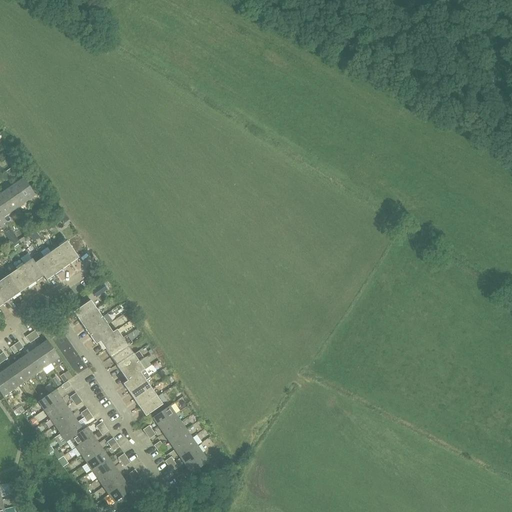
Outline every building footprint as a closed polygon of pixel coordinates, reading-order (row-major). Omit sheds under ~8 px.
[(11,168),(6,171),(10,178),(15,174),(11,168)] [(10,178),(6,171),(2,175),(6,181),(10,178)] [(23,178),(15,183),(27,201),(35,195),(23,178)] [(7,189),(19,206),(27,201),(15,183),(7,189)] [(0,193),(0,196),(11,212),(19,206),(7,189),(0,193)] [(3,217),(11,212),(0,196),(0,213),(6,222),(3,217)] [(62,221),(58,214),(43,225),(48,231),(62,221)] [(40,237),(36,232),(29,237),(33,242),(40,237)] [(15,236),(8,240),(11,245),(18,241),(15,236)] [(59,247),(71,264),(79,258),(67,241),(59,247)] [(51,252),(63,270),(71,264),(59,247),(51,252)] [(63,270),(51,252),(43,258),(55,275),(63,270)] [(47,281),(55,275),(43,258),(35,263),(32,259),(44,276),(44,277),(47,281)] [(44,276),(32,259),(24,265),(36,282),(44,277),(44,276)] [(16,270),(28,288),(36,282),(24,265),(16,270)] [(20,293),(28,288),(16,270),(15,270),(12,273),(8,276),(20,293)] [(0,281),(12,298),(20,293),(8,276),(0,281)] [(0,281),(0,297),(4,304),(12,298),(0,281)] [(103,284),(92,292),(93,293),(96,298),(107,290),(103,284)] [(74,312),(80,320),(97,309),(91,300),(74,312)] [(102,316),(97,309),(80,320),(85,328),(102,316)] [(85,328),(90,336),(108,324),(102,316),(85,328)] [(113,333),(108,324),(90,336),(96,345),(100,342),(113,333)] [(100,342),(106,350),(123,338),(118,330),(113,333),(100,342)] [(35,331),(30,334),(34,340),(39,337),(35,331)] [(30,343),(34,340),(30,334),(26,337),(30,343)] [(123,338),(106,350),(111,358),(128,346),(123,338)] [(51,363),(59,358),(47,340),(39,346),(51,363)] [(14,345),(19,351),(23,347),(19,341),(14,345)] [(19,351),(14,345),(10,348),(14,354),(19,351)] [(51,363),(39,346),(31,351),(44,369),(51,363)] [(111,358),(117,365),(134,354),(128,346),(111,358)] [(31,351),(23,357),(36,374),(44,369),(31,351)] [(122,373),(139,361),(134,354),(117,365),(122,373)] [(36,374),(23,357),(15,362),(28,380),(36,374)] [(122,373),(128,381),(145,370),(139,361),(122,373)] [(8,368),(20,385),(28,380),(15,362),(8,368)] [(20,385),(8,368),(0,373),(0,374),(12,391),(20,385)] [(123,384),(129,392),(147,381),(141,373),(145,370),(128,381),(123,384)] [(12,391),(0,374),(0,391),(4,397),(12,391)] [(60,377),(64,383),(69,380),(64,374),(60,377)] [(57,378),(53,381),(57,387),(61,384),(57,378)] [(71,386),(68,381),(62,385),(65,390),(71,386)] [(147,381),(129,392),(135,400),(152,389),(147,381)] [(50,385),(45,389),(48,394),(54,390),(50,385)] [(135,400),(140,408),(157,396),(152,389),(135,400)] [(61,398),(55,390),(38,402),(44,410),(61,398)] [(73,402),(79,397),(76,393),(70,397),(73,402)] [(161,394),(157,396),(140,408),(146,417),(163,405),(163,404),(167,402),(161,394)] [(79,397),(73,402),(76,406),(82,402),(79,397)] [(67,406),(61,398),(44,410),(49,418),(67,406)] [(55,426),(72,414),(67,406),(49,418),(55,426)] [(159,425),(175,414),(170,406),(153,417),(159,425)] [(91,414),(87,409),(81,413),(85,418),(91,414)] [(78,422),(72,414),(55,426),(61,434),(78,422)] [(88,424),(95,419),(91,414),(85,418),(88,424)] [(159,425),(164,433),(181,422),(175,414),(159,425)] [(35,418),(29,422),(33,427),(38,423),(35,418)] [(61,434),(66,442),(87,427),(83,430),(78,422),(61,434)] [(102,422),(96,426),(99,431),(106,427),(102,422)] [(164,433),(170,441),(186,430),(181,422),(164,433)] [(144,430),(147,434),(153,430),(150,426),(144,430)] [(93,435),(87,427),(66,442),(71,439),(76,447),(93,435)] [(109,431),(106,427),(99,431),(103,435),(109,431)] [(156,435),(153,430),(147,434),(150,439),(156,435)] [(186,430),(170,441),(175,449),(192,438),(186,430)] [(99,443),(93,435),(76,447),(82,455),(99,443)] [(110,446),(116,442),(113,438),(107,442),(110,446)] [(175,449),(181,457),(197,446),(192,438),(175,449)] [(158,450),(164,446),(161,441),(155,446),(158,450)] [(114,451),(120,447),(116,442),(110,446),(114,451)] [(54,451),(48,443),(44,446),(49,454),(50,454),(54,451)] [(104,451),(99,443),(82,455),(87,463),(104,451)] [(158,450),(161,454),(167,450),(164,446),(158,450)] [(181,457),(186,465),(203,454),(197,446),(181,457)] [(93,471),(110,459),(104,451),(87,463),(93,471)] [(118,458),(121,462),(128,458),(124,454),(118,458)] [(186,465),(192,474),(209,462),(203,454),(186,465)] [(168,466),(175,461),(171,457),(165,461),(168,466)] [(131,463),(128,458),(121,462),(125,467),(131,463)] [(115,467),(110,459),(93,471),(98,479),(115,467)] [(168,466),(172,470),(178,466),(175,461),(168,466)] [(115,467),(98,479),(104,487),(121,475),(115,467)] [(129,473),(132,478),(138,474),(135,469),(129,473)] [(183,473),(177,477),(180,482),(186,478),(183,473)] [(142,478),(138,474),(132,478),(136,482),(142,478)] [(126,483),(121,475),(104,487),(109,495),(126,483)] [(132,491),(126,483),(109,495),(120,509),(135,499),(130,492),(132,491)] [(22,494),(21,491),(20,485),(13,487),(14,492),(15,496),(22,494)]
